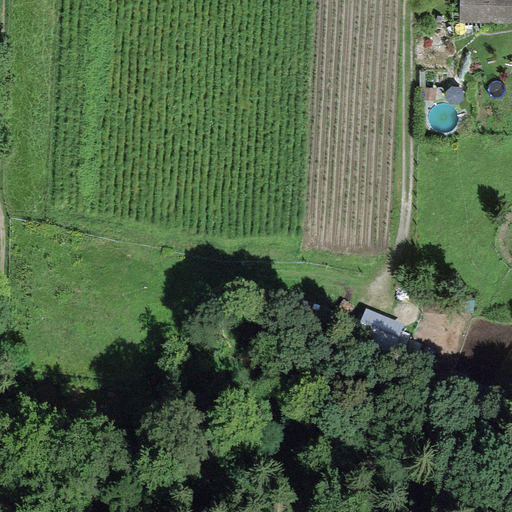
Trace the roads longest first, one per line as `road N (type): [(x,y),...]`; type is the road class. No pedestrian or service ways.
road 1 (track): [(366,286),(399,226),(403,0)]
road 2 (track): [(511,459),(403,459),(344,475),(306,511)]
